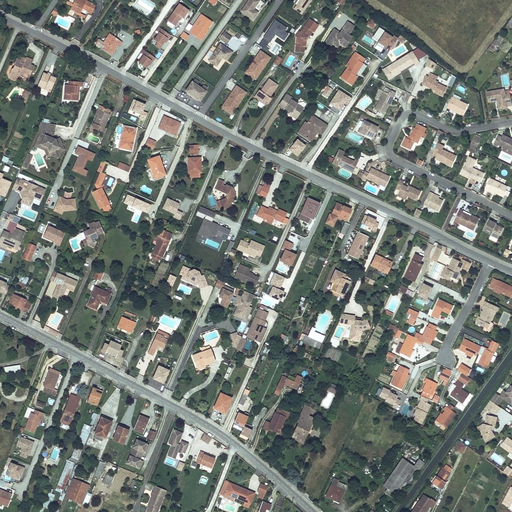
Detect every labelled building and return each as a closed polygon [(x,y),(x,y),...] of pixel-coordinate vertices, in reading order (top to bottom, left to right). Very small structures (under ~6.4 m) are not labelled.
[(72,5),(70,8),(75,10),(79,13),(80,12),(82,7),(85,0),(74,0),(72,5)] [(248,0),(240,11),(252,19),(257,12),(252,8),(258,0),(248,0)] [(299,0),(296,4),(304,10),(310,0),(299,0)] [(87,1),(83,7),(88,10),(87,11),(92,13),(95,6),(91,4),(91,3),(87,1)] [(186,8),(179,3),(167,21),(175,26),(181,17),(186,8)] [(384,3),(381,9),(387,13),(391,6),(384,3)] [(296,4),(294,7),(302,13),(304,10),(296,4)] [(189,10),(186,8),(181,17),(183,18),(189,10)] [(197,26),(204,16),(201,14),(194,24),(197,26)] [(189,31),(193,33),(194,31),(199,34),(198,34),(203,37),(209,29),(208,28),(212,22),(204,16),(197,26),(194,24),(189,31)] [(308,37),(312,30),(313,31),(318,24),(310,18),(305,25),(300,31),(299,30),(295,35),(296,36),(295,45),(303,47),(305,47),(306,39),(304,39),(306,36),(308,37)] [(371,19),(368,24),(373,28),(376,23),(371,19)] [(422,19),(418,26),(425,30),(429,23),(422,19)] [(288,34),(285,31),(287,28),(282,24),(276,20),(259,44),(265,48),(268,50),(270,48),(267,45),(275,34),(280,37),(284,40),(288,34)] [(333,43),(338,47),(341,43),(343,43),(346,45),(352,35),(349,33),(355,25),(347,20),(340,32),(334,29),(328,39),(334,42),(333,43)] [(380,39),(385,31),(385,30),(379,27),(379,28),(374,36),(380,39)] [(159,31),(154,40),(157,42),(162,45),(164,42),(170,34),(161,28),(159,31)] [(180,35),(186,39),(189,35),(183,31),(180,35)] [(389,44),(393,37),(385,31),(380,39),(378,41),(387,47),(389,44)] [(100,46),(102,47),(111,33),(109,32),(103,42),(100,46)] [(230,37),(223,32),(218,38),(226,43),(230,37)] [(111,33),(102,47),(111,53),(118,43),(120,44),(122,40),(111,33)] [(498,34),(490,45),(493,48),(495,46),(496,47),(503,37),(498,34)] [(397,39),(393,37),(389,44),(392,46),(397,39)] [(232,51),(220,43),(208,60),(216,65),(222,56),(226,59),(232,51)] [(419,47),(413,51),(419,59),(425,55),(419,47)] [(269,56),(260,50),(256,55),(258,57),(252,65),(251,64),(245,72),(249,74),(250,72),(257,76),(268,60),(267,59),(269,56)] [(143,54),(138,62),(146,68),(149,64),(154,57),(146,51),(143,54)] [(354,57),(348,66),(341,77),(352,84),(357,76),(357,75),(355,73),(357,70),(358,70),(363,62),(362,61),(365,58),(356,51),(352,56),(354,57)] [(400,71),(414,63),(415,65),(419,63),(412,51),(386,67),(392,76),(400,71)] [(282,58),(278,55),(273,62),(278,65),(282,58)] [(17,59),(16,58),(14,63),(15,64),(13,68),(12,68),(10,73),(18,77),(19,73),(20,71),(30,75),(35,65),(31,64),(33,59),(27,56),(26,57),(25,58),(24,60),(21,59),(22,57),(20,56),(19,57),(18,56),(17,59)] [(437,64),(429,59),(426,65),(434,69),(437,64)] [(392,76),(386,67),(382,69),(389,80),(401,73),(400,71),(392,76)] [(435,91),(444,95),(448,87),(439,83),(439,82),(436,80),(438,76),(431,73),(430,76),(427,82),(428,86),(434,89),(435,87),(437,88),(436,90),(435,91)] [(38,86),(42,88),(47,90),(50,92),(55,79),(52,78),(47,75),(43,74),(38,86)] [(259,89),(255,94),(256,94),(260,97),(259,99),(264,103),(266,100),(268,101),(271,97),(269,96),(277,84),(269,78),(261,90),(259,89)] [(186,93),(192,97),(199,86),(192,80),(185,90),(187,92),(186,93)] [(328,80),(321,91),(323,93),(328,86),(330,82),(328,80)] [(78,100),(78,93),(76,93),(76,85),(79,85),(82,86),(82,81),(74,81),(73,85),(65,84),(64,99),(78,100)] [(245,91),(236,85),(232,91),(234,92),(229,100),(227,99),(221,107),(225,109),(226,107),(233,112),(244,95),(243,94),(245,91)] [(207,91),(199,86),(192,97),(196,100),(197,99),(200,101),(207,91)] [(328,86),(323,93),(328,96),(332,89),(328,86)] [(511,105),(509,94),(504,95),(503,90),(503,88),(486,91),(488,100),(496,99),(498,100),(499,108),(506,107),(506,106),(511,105)] [(349,96),(339,89),(330,103),(340,110),(345,102),(349,96)] [(375,108),(384,113),(389,104),(391,99),(393,99),(396,92),(389,89),(387,92),(384,91),(375,108)] [(21,101),(26,103),(27,100),(30,95),(30,94),(31,92),(26,90),(21,101)] [(458,112),(464,115),(469,104),(462,101),(464,97),(455,93),(453,97),(448,107),(452,109),(452,107),(459,110),(458,112)] [(290,110),(298,116),(304,107),(291,99),(285,95),(278,105),(284,109),(286,107),(290,110)] [(148,112),(143,110),(146,103),(133,98),(127,113),(145,119),(148,112)] [(498,108),(499,108),(498,100),(496,99),(488,100),(488,101),(497,100),(498,108)] [(99,109),(97,114),(92,127),(104,132),(106,128),(104,127),(110,113),(108,113),(103,111),(105,107),(103,106),(101,110),(99,109)] [(308,122),(301,132),(309,138),(316,129),(318,130),(322,133),(327,125),(313,115),(308,122)] [(379,127),(365,120),(360,130),(366,133),(366,134),(373,138),(379,127)] [(51,123),(41,121),(37,130),(40,132),(36,142),(41,144),(42,142),(47,145),(50,153),(57,156),(60,149),(64,147),(60,137),(56,138),(53,137),(50,136),(46,134),(47,131),(49,132),(51,123)] [(299,131),(301,132),(308,122),(305,121),(299,131)] [(131,150),(133,141),(131,140),(131,138),(134,139),(136,128),(123,126),(119,147),(131,150)] [(402,145),(411,149),(415,141),(418,143),(422,135),(423,136),(425,132),(415,127),(411,136),(409,139),(408,138),(406,137),(402,145)] [(316,129),(309,138),(311,140),(318,130),(316,129)] [(498,143),(510,149),(508,152),(511,154),(511,140),(511,139),(511,138),(502,134),(502,136),(498,134),(494,143),(497,145),(498,143)] [(481,140),(475,137),(474,138),(473,141),(476,143),(475,144),(478,145),(481,140)] [(145,144),(144,146),(152,149),(156,141),(148,138),(145,144)] [(306,145),(297,138),(289,148),(298,155),(306,145)] [(41,144),(36,142),(35,144),(44,147),(47,154),(50,153),(47,145),(42,142),(41,144)] [(443,162),(452,166),(457,156),(443,149),(445,146),(439,143),(433,154),(437,155),(436,157),(444,161),(443,162)] [(92,160),(95,153),(78,146),(75,154),(79,155),(73,170),(85,175),(88,170),(83,168),(88,158),(92,160)] [(197,146),(190,146),(190,155),(198,154),(197,146)] [(339,163),(350,168),(352,165),(355,167),(359,160),(355,158),(354,160),(343,155),(344,153),(343,151),(339,149),(334,159),(332,163),(338,165),(339,163)] [(29,155),(27,154),(22,166),(27,168),(30,160),(29,157),(29,155)] [(159,156),(148,159),(154,178),(157,177),(157,179),(163,177),(162,175),(165,174),(159,156)] [(478,179),(481,181),(485,173),(473,167),(477,159),(470,156),(462,173),(470,177),(470,176),(472,177),(478,179)] [(199,161),(201,161),(201,157),(188,158),(189,177),(200,176),(200,172),(201,172),(201,167),(199,167),(199,161)] [(108,163),(101,161),(97,171),(101,172),(103,174),(108,163)] [(116,167),(128,172),(130,166),(118,162),(116,167)] [(367,177),(381,184),(382,182),(387,184),(390,176),(385,174),(384,175),(379,173),(380,171),(371,167),(369,173),(365,171),(362,178),(366,180),(367,177)] [(103,174),(101,172),(96,182),(101,184),(105,175),(103,174)] [(30,206),(34,198),(41,201),(46,189),(17,177),(12,189),(19,192),(21,198),(20,202),(30,206)] [(11,182),(1,178),(0,179),(0,193),(5,196),(11,182)] [(495,192),(503,196),(508,186),(490,178),(485,189),(489,191),(489,189),(495,192)] [(219,179),(215,188),(225,192),(227,195),(225,198),(220,200),(223,208),(231,205),(230,202),(234,200),(232,196),(235,195),(232,187),(226,184),(225,186),(222,184),(223,181),(219,179)] [(409,195),(418,200),(422,191),(412,186),(411,188),(408,186),(404,184),(405,181),(402,179),(397,187),(401,189),(399,193),(408,197),(409,195)] [(266,197),(271,184),(265,182),(263,186),(259,194),(266,197)] [(92,192),(101,209),(103,208),(109,205),(109,204),(101,188),(98,189),(92,192)] [(425,204),(438,210),(443,200),(439,198),(434,196),(435,194),(430,191),(425,204)] [(75,198),(67,199),(67,200),(66,200),(59,198),(54,210),(62,213),(64,209),(65,210),(77,209),(75,198)] [(180,203),(167,198),(162,208),(175,214),(173,217),(179,220),(181,217),(183,212),(177,210),(180,203)] [(308,198),(299,219),(310,224),(319,203),(308,198)] [(337,217),(338,217),(343,206),(337,203),(331,214),(337,217)] [(215,212),(200,205),(197,211),(205,214),(213,217),(215,212)] [(256,216),(264,219),(264,218),(272,222),(274,219),(282,222),(287,213),(278,209),(277,211),(276,212),(268,209),(261,206),(256,216)] [(343,206),(338,217),(343,220),(344,219),(346,220),(351,209),(343,206)] [(454,220),(474,229),(479,218),(471,214),(471,215),(470,217),(462,213),(463,211),(464,210),(460,208),(454,220)] [(331,214),(330,214),(326,223),(330,225),(331,222),(334,223),(337,217),(331,214)] [(364,217),(362,223),(373,228),(372,230),(376,232),(377,229),(379,223),(375,222),(376,219),(365,214),(364,217)] [(20,218),(14,215),(12,221),(18,224),(20,218)] [(226,239),(230,230),(211,222),(204,218),(197,233),(204,236),(206,232),(213,235),(214,233),(226,239)] [(491,234),(499,238),(503,229),(496,225),(497,223),(490,219),(485,230),(492,233),(491,234)] [(88,234),(85,236),(87,241),(89,245),(89,246),(94,248),(96,243),(95,238),(94,237),(98,235),(97,234),(103,232),(99,221),(95,223),(94,221),(88,224),(90,229),(86,230),(88,234)] [(343,235),(345,235),(350,224),(345,222),(340,233),(343,235)] [(44,235),(54,240),(54,238),(57,240),(56,243),(55,244),(59,245),(64,233),(48,226),(44,235)] [(4,230),(0,238),(0,239),(18,247),(24,232),(15,228),(12,233),(12,235),(10,234),(10,233),(4,230)] [(172,233),(160,228),(157,235),(159,236),(151,255),(152,256),(151,259),(158,262),(161,255),(164,248),(165,249),(172,233)] [(369,236),(358,232),(348,254),(358,259),(369,236)] [(18,247),(0,239),(0,241),(17,249),(18,247)] [(249,244),(241,240),(237,249),(255,257),(256,254),(260,256),(264,247),(260,245),(259,248),(249,244)] [(292,265),(297,254),(290,251),(294,243),(288,241),(286,240),(282,248),(285,249),(280,260),(292,265)] [(36,245),(29,242),(22,256),(30,260),(30,258),(32,255),(36,245)] [(436,247),(430,260),(436,263),(442,250),(441,249),(437,247),(436,247)] [(415,254),(405,276),(415,281),(422,264),(420,263),(423,257),(415,254)] [(378,268),(382,271),(383,270),(387,272),(391,263),(383,259),(383,258),(376,255),(371,265),(378,268)] [(459,272),(461,268),(464,263),(461,262),(453,258),(449,267),(445,265),(440,275),(444,277),(445,274),(450,276),(456,279),(459,272)] [(462,259),(461,262),(464,263),(461,268),(468,271),(471,263),(462,259)] [(239,265),(235,274),(239,276),(237,279),(255,286),(258,278),(248,274),(250,269),(239,265)] [(193,270),(183,266),(179,274),(186,277),(188,281),(193,283),(197,282),(200,288),(207,285),(203,274),(200,275),(199,271),(193,269),(193,270)] [(97,269),(94,276),(100,279),(103,272),(97,269)] [(330,281),(334,283),(337,284),(335,288),(345,292),(350,281),(345,279),(341,277),(343,273),(335,269),(330,281)] [(54,292),(62,296),(66,289),(64,288),(65,287),(73,290),(77,281),(57,272),(54,281),(58,282),(54,292)] [(266,293),(269,295),(275,298),(280,300),(284,291),(280,288),(285,277),(273,272),(268,283),(270,284),(266,293)] [(18,281),(25,284),(28,278),(24,276),(24,277),(21,276),(18,281)] [(225,282),(217,279),(214,286),(221,289),(218,296),(223,298),(222,301),(228,304),(234,290),(223,286),(225,282)] [(0,291),(6,294),(9,286),(5,284),(6,283),(0,280),(0,291)] [(497,283),(494,289),(501,292),(511,297),(511,295),(511,286),(498,280),(497,283)] [(337,284),(334,283),(331,289),(344,295),(345,292),(335,288),(337,284)] [(428,299),(433,287),(425,283),(419,295),(428,299)] [(95,286),(87,304),(96,308),(100,299),(106,302),(110,293),(95,286)] [(252,295),(244,291),(241,298),(236,296),(233,304),(238,306),(239,306),(239,308),(237,308),(234,315),(241,318),(243,314),(247,315),(250,308),(247,307),(252,296),(252,295)] [(9,301),(14,303),(17,305),(17,306),(25,310),(26,306),(30,308),(32,302),(13,293),(9,301)] [(439,319),(442,311),(448,314),(452,305),(439,299),(431,315),(439,319)] [(480,317),(477,323),(485,327),(487,328),(490,321),(495,310),(498,311),(499,308),(492,304),(490,307),(484,305),(482,309),(484,310),(480,317)] [(418,314),(408,309),(406,313),(410,315),(416,318),(418,314)] [(268,314),(259,310),(247,337),(256,341),(257,337),(262,339),(265,332),(262,330),(263,328),(265,323),(264,322),(268,314)] [(350,333),(358,334),(359,330),(361,330),(370,327),(367,318),(364,319),(362,320),(354,319),(354,318),(355,315),(346,313),(344,322),(352,324),(350,333)] [(122,316),(118,325),(122,327),(121,330),(126,332),(127,330),(131,331),(135,322),(122,316)] [(493,323),(490,321),(487,328),(485,327),(484,330),(489,332),(490,331),(491,330),(494,324),(493,323)] [(396,327),(390,325),(388,329),(394,332),(393,334),(395,335),(398,330),(396,329),(396,327)] [(420,340),(422,341),(430,345),(432,340),(431,339),(435,330),(427,326),(422,336),(420,340)] [(49,327),(48,330),(58,335),(59,332),(49,327)] [(158,330),(157,333),(163,336),(162,337),(166,339),(169,335),(158,330)] [(300,339),(319,348),(324,337),(314,332),(311,331),(309,337),(302,334),(300,339)] [(153,355),(156,348),(156,347),(157,344),(163,347),(166,339),(162,337),(163,336),(157,333),(153,342),(154,342),(152,346),(152,345),(149,353),(153,355)] [(411,350),(415,342),(417,339),(417,338),(414,337),(408,334),(403,345),(399,353),(408,357),(411,350)] [(332,337),(329,343),(337,347),(339,341),(332,337)] [(459,349),(466,353),(473,356),(474,354),(477,356),(478,354),(482,356),(478,364),(487,368),(494,353),(464,339),(459,349)] [(123,351),(119,349),(121,344),(110,340),(109,343),(105,342),(101,351),(105,353),(105,352),(116,357),(120,359),(123,351)] [(294,348),(300,350),(303,343),(298,341),(294,348)] [(202,352),(192,355),(196,368),(197,368),(198,369),(205,366),(204,365),(204,363),(205,362),(206,364),(215,361),(211,349),(202,352)] [(137,367),(145,371),(147,366),(140,362),(137,367)] [(6,375),(21,372),(19,364),(4,367),(6,375)] [(169,369),(158,365),(152,379),(163,383),(169,369)] [(406,381),(403,380),(406,374),(408,369),(400,365),(391,384),(402,389),(406,381)] [(225,375),(223,379),(227,381),(233,368),(231,368),(228,366),(228,367),(225,375)] [(43,392),(55,396),(57,390),(53,389),(58,376),(49,372),(44,385),(45,386),(43,392)] [(294,382),(282,376),(277,388),(276,388),(274,393),(279,395),(284,386),(285,383),(287,385),(297,389),(302,378),(297,376),(294,382)] [(421,390),(423,391),(429,394),(431,395),(437,383),(426,378),(424,382),(425,383),(421,390)] [(451,387),(454,389),(450,394),(463,404),(469,395),(461,389),(463,386),(456,381),(454,384),(453,383),(451,387)] [(496,403),(497,404),(502,397),(503,398),(511,403),(511,402),(511,385),(507,392),(504,390),(500,395),(496,392),(491,400),(496,403)] [(101,394),(98,393),(99,391),(92,388),(87,401),(97,405),(101,394)] [(384,402),(397,408),(400,399),(397,398),(398,394),(382,388),(382,389),(379,388),(377,393),(379,394),(379,396),(385,399),(384,402)] [(80,398),(82,399),(85,392),(78,390),(76,397),(80,398)] [(220,393),(214,407),(225,412),(231,397),(220,393)] [(240,400),(238,403),(243,405),(248,395),(243,393),(242,395),(240,400)] [(71,395),(61,419),(70,422),(80,398),(76,397),(71,395)] [(413,415),(415,416),(422,420),(429,404),(426,403),(428,399),(421,396),(419,399),(420,400),(413,415)] [(496,403),(491,400),(480,415),(482,417),(487,409),(491,411),(496,403)] [(497,404),(496,403),(491,411),(496,414),(501,407),(498,405),(497,404)] [(258,416),(262,417),(263,417),(267,408),(263,406),(258,416)] [(302,413),(308,416),(312,409),(305,406),(302,413)] [(442,414),(437,421),(445,427),(455,413),(452,411),(447,407),(445,406),(443,410),(444,411),(442,414)] [(263,428),(271,432),(272,430),(274,431),(278,433),(280,429),(282,430),(284,426),(281,425),(285,417),(288,419),(290,413),(278,407),(270,424),(266,422),(263,428)] [(501,408),(499,412),(505,416),(508,412),(501,408)] [(25,430),(37,433),(42,411),(30,409),(25,430)] [(234,422),(244,426),(247,419),(248,417),(239,413),(234,422)] [(299,423),(293,435),(292,438),(303,443),(304,440),(314,419),(308,416),(302,413),(298,422),(299,423)] [(139,415),(134,429),(143,433),(149,419),(139,415)] [(497,417),(487,415),(485,424),(484,424),(482,432),(484,433),(483,437),(486,442),(495,436),(492,432),(491,430),(492,426),(493,426),(495,426),(497,417)] [(93,437),(101,441),(103,438),(105,438),(111,424),(105,421),(106,420),(102,418),(93,437)] [(92,427),(85,424),(81,431),(89,434),(92,427)] [(408,424),(405,429),(411,432),(414,427),(408,424)] [(239,436),(245,439),(246,436),(249,438),(253,430),(251,429),(252,427),(249,425),(248,427),(244,426),(242,430),(240,434),(239,436)] [(122,430),(118,428),(113,440),(123,444),(129,430),(123,428),(122,430)] [(182,432),(174,429),(169,443),(172,444),(170,451),(172,456),(177,454),(177,452),(182,454),(183,452),(185,453),(189,443),(182,440),(180,444),(178,443),(182,432)] [(155,432),(151,430),(147,439),(152,441),(155,432)] [(79,438),(85,441),(89,434),(81,431),(79,438)] [(208,443),(211,437),(203,433),(200,439),(208,443)] [(16,446),(20,448),(18,455),(27,458),(34,441),(20,436),(16,446)] [(406,444),(410,446),(415,439),(410,437),(406,444)] [(511,440),(507,437),(501,445),(511,453),(511,440)] [(85,441),(79,438),(71,456),(67,460),(76,463),(85,441)] [(146,444),(136,440),(132,451),(141,455),(143,451),(146,444)] [(464,453),(468,446),(461,441),(456,448),(464,453)] [(141,455),(132,451),(127,463),(137,467),(140,460),(141,455)] [(196,462),(212,468),(215,459),(204,454),(204,453),(200,452),(196,462)] [(407,482),(416,468),(414,467),(402,458),(383,485),(388,488),(385,492),(392,498),(395,493),(398,495),(407,482)] [(410,484),(424,463),(419,459),(414,467),(416,468),(407,482),(410,484)] [(56,488),(63,491),(74,463),(67,460),(56,488)] [(10,461),(4,474),(19,481),(25,467),(10,461)] [(100,462),(94,475),(99,478),(104,464),(100,462)] [(446,479),(450,474),(442,468),(431,484),(432,484),(430,486),(433,487),(434,486),(440,490),(445,482),(444,481),(445,478),(446,479)] [(44,486),(48,488),(55,472),(51,470),(44,486)] [(103,483),(110,486),(114,476),(107,473),(103,483)] [(76,479),(72,478),(65,496),(68,498),(76,479)] [(90,485),(76,479),(68,498),(82,504),(90,485)] [(139,482),(132,480),(130,487),(133,488),(134,485),(138,486),(139,482)] [(326,497),(334,500),(334,499),(340,501),(344,491),(336,487),(338,482),(334,480),(326,497)] [(254,493),(224,481),(219,493),(224,495),(223,497),(233,501),(235,497),(244,501),(250,504),(254,493)] [(338,482),(336,487),(344,491),(346,486),(338,482)] [(259,494),(264,496),(268,487),(261,484),(258,492),(260,492),(259,494)] [(0,503),(8,506),(12,493),(0,488),(0,503)] [(52,493),(52,489),(47,488),(44,507),(51,508),(53,493),(52,493)] [(147,511),(157,511),(164,497),(152,492),(150,496),(152,497),(149,504),(150,505),(149,508),(147,511)] [(82,504),(87,505),(92,495),(87,493),(82,504)] [(432,510),(436,502),(431,498),(430,499),(424,495),(420,500),(421,501),(415,510),(413,509),(410,511),(425,511),(429,507),(432,510)] [(420,499),(413,509),(415,510),(421,501),(420,500),(420,499)] [(262,501),(257,511),(264,511),(265,509),(269,510),(271,505),(262,501)]
